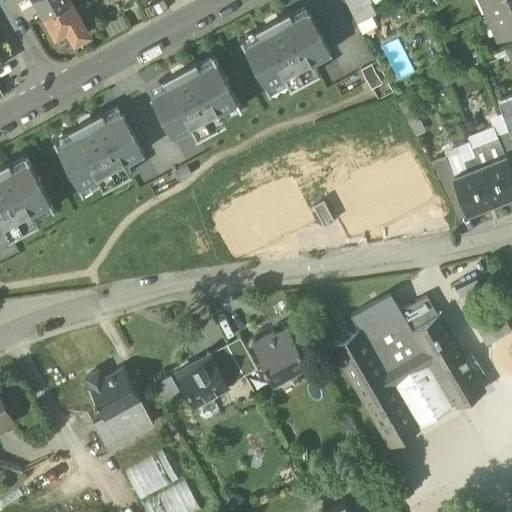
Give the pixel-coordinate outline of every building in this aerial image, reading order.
[(71,0),(70,0),(34,0),(44,16),(71,0)] [(55,35),(66,28),(81,20),(82,19),(71,0),(44,16),(55,35)] [(344,0),(349,9),(362,3),(360,0),(344,0)] [(511,0),(486,0),(491,11),(511,1),(511,0)] [(511,1),(491,11),(501,35),(511,29),(511,1)] [(368,15),(362,3),(349,9),(356,21),(368,15)] [(308,8),(290,18),(312,60),(331,50),(308,8)] [(318,71),(312,60),(290,18),(286,11),(255,27),(256,29),(259,35),(243,44),(265,85),(283,75),(287,82),(290,87),(318,71)] [(89,32),(81,20),(66,28),(69,34),(73,41),(89,32)] [(66,28),(55,35),(59,41),(69,34),(66,28)] [(240,38),(243,44),(259,35),(256,29),(240,38)] [(397,77),(412,70),(397,37),(381,45),(397,77)] [(212,53),(195,62),(198,68),(215,59),(212,53)] [(164,76),(168,84),(190,126),(196,137),(225,121),(222,116),(219,110),(237,100),(215,59),(198,68),(195,62),(194,60),(164,76)] [(283,75),(265,85),(268,92),(287,82),(283,75)] [(171,135),(190,126),(168,84),(149,93),(171,135)] [(499,104),(503,115),(509,130),(511,129),(511,102),(511,99),(499,104)] [(219,110),(222,116),(241,106),(237,100),(219,110)] [(103,118),(125,160),(144,150),(121,108),(103,118)] [(125,160),(103,118),(99,110),(68,127),(69,129),(72,135),(56,144),(78,185),(97,175),(100,182),(102,186),(131,171),(125,160)] [(471,142),(473,148),(498,139),(500,142),(511,138),(509,130),(503,115),(491,119),(494,128),(469,137),(471,142)] [(53,138),(56,144),(72,135),(69,129),(53,138)] [(507,158),(511,171),(511,138),(500,142),(506,158),(507,158)] [(473,148),(480,166),(492,161),(493,163),(506,158),(500,142),(498,139),(473,148)] [(468,171),(480,166),(473,148),(471,142),(445,152),(449,162),(455,178),(468,173),(468,171)] [(343,189),(331,196),(351,234),(427,195),(407,157),(395,164),(393,159),(342,186),(343,189)] [(492,161),(480,166),(493,199),(511,191),(511,171),(507,158),(506,158),(493,163),(492,161)] [(0,219),(3,226),(9,236),(38,221),(32,210),(51,200),(28,159),(11,168),(7,160),(0,163),(0,219)] [(434,168),(446,200),(461,194),(454,178),(455,178),(449,162),(434,168)] [(467,210),(493,199),(480,166),(468,171),(468,173),(455,178),(454,178),(461,194),(467,210)] [(81,192),(100,182),(97,175),(78,185),(81,192)] [(226,214),(213,221),(234,260),(309,220),(290,183),(278,189),(275,184),(224,211),(226,214)] [(334,220),(323,198),(312,204),(323,225),(334,220)] [(390,289),(350,313),(359,327),(360,326),(385,369),(423,347),(411,328),(437,312),(426,294),(400,307),(390,289)] [(499,307),(474,322),(486,343),(511,328),(499,307)] [(331,343),(390,443),(418,427),(417,424),(392,382),(430,360),(455,402),(456,405),(485,388),(440,311),(437,312),(411,328),(423,347),(385,369),(360,326),(359,327),(331,343)] [(262,360),(272,380),(291,369),(292,370),(305,363),(304,362),(307,361),(299,346),(300,346),(287,323),(275,330),(273,328),(252,340),(263,360),(262,360)] [(240,334),(227,341),(244,372),(257,365),(240,334)] [(244,372),(227,341),(209,350),(211,353),(227,382),(244,372)] [(177,368),(195,400),(212,391),(227,382),(211,353),(195,362),(193,359),(177,368)] [(392,382),(417,424),(455,402),(430,360),(392,382)] [(95,398),(104,414),(140,395),(123,365),(104,375),(99,367),(86,374),(91,383),(90,383),(97,397),(95,398)] [(212,391),(195,400),(200,408),(216,399),(212,391)] [(0,425),(12,419),(0,394),(0,425)] [(140,395),(104,414),(115,435),(151,416),(140,395)] [(101,443),(115,435),(104,414),(90,422),(101,443)] [(139,497),(177,478),(163,448),(124,467),(139,497)] [(142,501),(147,511),(190,511),(200,507),(184,478),(142,501)] [(322,511),(349,511),(343,500),(322,511)]
